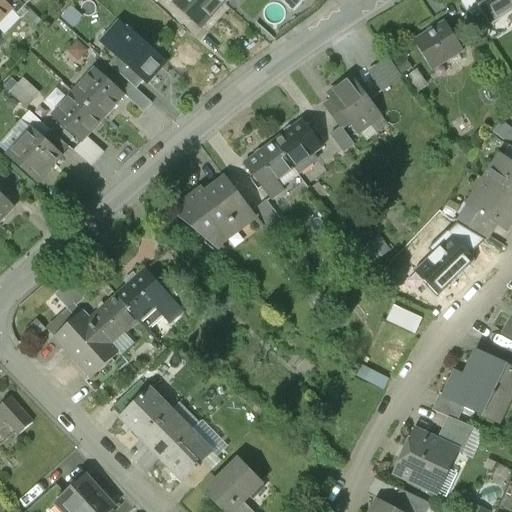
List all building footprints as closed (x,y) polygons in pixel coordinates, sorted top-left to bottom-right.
[(0,0),(0,23),(11,11),(13,10),(1,0),(0,0)] [(1,0),(13,10),(11,11),(17,16),(26,7),(18,0),(1,0)] [(169,0),(200,28),(222,4),(217,0),(169,0)] [(284,0),(295,9),(302,0),(284,0)] [(472,22),(482,16),(471,0),(460,0),(459,1),(472,22)] [(489,27),(511,12),(511,0),(471,0),(482,16),(489,27)] [(414,43),(431,70),(461,51),(444,24),(414,43)] [(164,63),(128,31),(120,39),(120,45),(113,53),(118,57),(144,81),(146,83),(164,63)] [(144,81),(118,57),(109,66),(130,85),(136,90),(144,81)] [(388,60),(356,84),(369,101),(402,77),(388,60)] [(74,94),(102,119),(123,96),(122,95),(95,71),(74,94)] [(370,117),(377,112),(369,101),(356,84),(352,79),(329,96),(333,101),(349,122),(358,133),(369,125),(370,117)] [(151,104),(136,90),(130,85),(122,95),(123,96),(142,114),(151,104)] [(17,86),(9,94),(27,110),(34,101),(17,86)] [(102,119),(74,94),(52,119),(80,144),(102,119)] [(339,129),(349,122),(333,101),(323,108),(339,129)] [(309,157),(322,148),(302,121),(273,143),(293,170),(298,175),(313,163),(309,157)] [(353,147),(339,129),(330,137),(343,154),(353,147)] [(9,156),(38,182),(60,158),(42,142),(31,132),(9,156)] [(42,142),(60,158),(68,148),(50,133),(42,142)] [(293,170),(273,143),(244,165),(271,201),(284,190),(278,181),(293,170)] [(511,147),(508,145),(500,158),(511,165),(511,147)] [(484,181),(511,199),(511,165),(500,158),(484,181)] [(180,217),(216,248),(237,232),(231,224),(235,221),(234,220),(248,209),(224,179),(206,193),(203,189),(182,205),(185,209),(178,214),(180,217)] [(506,229),(511,220),(511,199),(484,181),(468,204),(480,212),(498,224),(506,229)] [(319,185),(310,192),(318,203),(327,196),(319,185)] [(0,222),(13,209),(0,196),(0,222)] [(266,201),(260,206),(273,223),(279,218),(266,201)] [(273,223),(260,206),(254,211),(268,228),(273,223)] [(490,237),(498,224),(480,212),(471,224),(490,237)] [(456,224),(447,233),(469,255),(485,241),(456,224)] [(341,233),(352,247),(359,241),(349,227),(341,233)] [(447,233),(446,232),(427,250),(431,254),(413,271),(427,285),(425,287),(436,298),(475,261),(469,255),(447,233)] [(143,272),(116,297),(138,321),(147,331),(174,306),(171,303),(166,296),(165,297),(143,272)] [(90,321),(99,313),(85,297),(90,292),(76,277),(56,295),(71,311),(49,331),(55,337),(82,313),(90,321)] [(171,303),(174,306),(176,305),(187,317),(198,306),(184,291),(171,303)] [(90,321),(89,322),(111,346),(112,345),(138,321),(116,297),(99,313),(90,321)] [(418,330),(426,313),(399,301),(392,318),(418,330)] [(92,378),(119,354),(112,345),(111,346),(89,322),(90,321),(82,313),(55,337),(91,377),(92,378)] [(496,396),(508,402),(511,394),(511,369),(476,352),(462,381),(453,376),(442,397),(464,408),(486,418),(496,396)] [(128,363),(119,354),(92,378),(91,377),(85,382),(95,393),(128,363)] [(111,409),(120,418),(139,400),(130,390),(111,409)] [(142,440),(170,412),(149,390),(139,400),(120,418),(142,440)] [(0,400),(0,415),(18,436),(31,424),(6,395),(0,400)] [(464,408),(442,397),(439,396),(431,411),(447,418),(457,422),(464,408)] [(142,440),(162,461),(190,433),(170,412),(142,440)] [(457,422),(447,418),(436,442),(456,451),(456,452),(461,455),(473,429),(457,422)] [(396,476),(433,493),(445,469),(447,470),(456,452),(456,451),(436,442),(417,432),(411,444),(409,443),(400,462),(402,463),(396,476)] [(162,461),(183,482),(204,461),(211,454),(190,433),(162,461)] [(251,511),(242,502),(262,482),(240,459),(205,493),(223,511),(251,511)] [(204,461),(183,482),(191,490),(212,470),(204,461)] [(56,504),(62,511),(111,511),(114,510),(85,477),(64,495),(55,503),(56,504)] [(45,511),(47,511),(56,504),(55,503),(64,495),(56,486),(37,503),(45,511)] [(425,511),(430,505),(400,490),(390,508),(397,511),(425,511)] [(369,511),(397,511),(390,508),(376,500),(369,511)]
